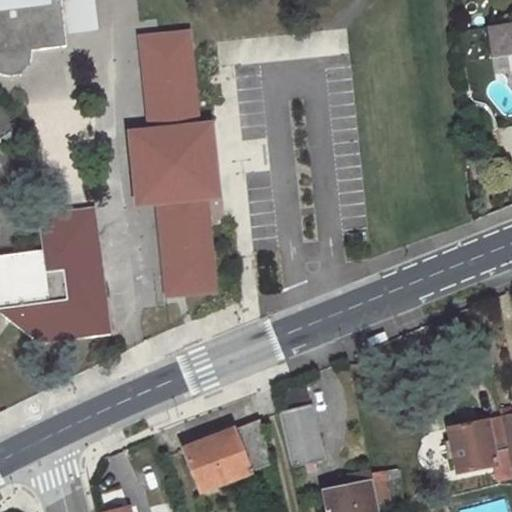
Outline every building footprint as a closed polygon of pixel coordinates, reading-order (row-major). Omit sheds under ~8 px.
[(30,52),(65,48),(64,37),(59,2),(70,0),(0,0),(0,312),(6,312),(8,323),(35,344),(108,335),(99,266),(43,274),(41,260),(0,266),(0,76),(2,77),(12,77),(20,74),(25,69),(28,65),(30,61),(30,52)] [(92,0),(70,0),(59,2),(64,37),(96,33),(92,0)] [(511,23),(484,28),(487,51),(501,50),(502,54),(511,52),(511,23)] [(192,40),(153,44),(163,127),(201,123),(193,45),(192,40)] [(208,200),(170,203),(179,286),(217,282),(208,200)] [(91,211),(35,219),(41,260),(43,274),(99,266),(91,211)] [(311,403),(279,411),(292,467),(324,460),(311,403)] [(473,422),(448,427),(456,472),(493,465),(496,479),(511,476),(511,414),(511,415),(501,417),(473,422)] [(219,434),(183,449),(199,491),(270,463),(259,418),(219,434)] [(350,476),(340,477),(342,486),(322,490),(326,511),(378,511),(371,472),(350,476)]
